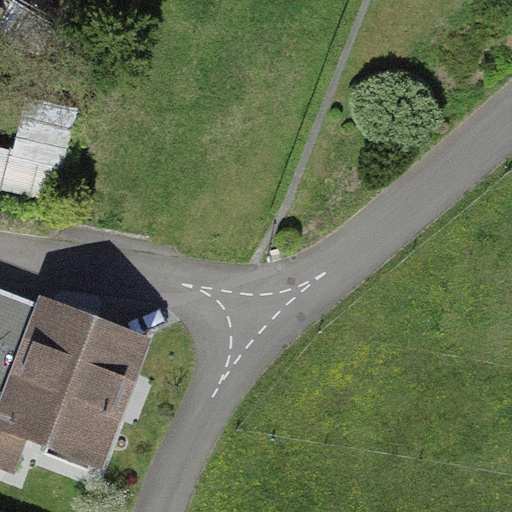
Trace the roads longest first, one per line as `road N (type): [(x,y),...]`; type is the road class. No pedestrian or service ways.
road 1 (residential): [(247,291),(283,289),(332,270),(511,119)]
road 2 (residential): [(0,260),(247,291)]
road 3 (residential): [(155,511),(247,291)]
